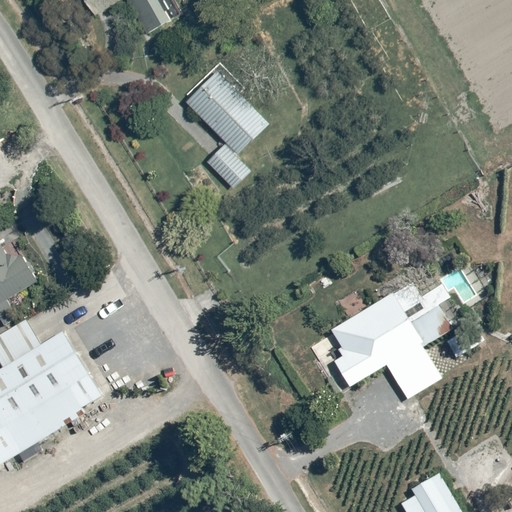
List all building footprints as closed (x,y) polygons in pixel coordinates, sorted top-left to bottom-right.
[(84,0),(93,17),(127,0),(131,0),(148,34),(173,21),(162,0),(84,0)] [(186,97),(190,101),(188,103),(227,145),(208,162),(233,189),(254,169),(240,154),(273,124),(240,88),(220,66),(186,97)] [(0,323),(2,327),(18,318),(8,301),(38,283),(15,242),(5,247),(0,238),(0,323)] [(454,314),(459,311),(441,280),(399,304),(393,294),(330,330),(345,356),(333,363),(349,390),(388,368),(407,402),(445,381),(427,350),(463,330),(454,314)] [(0,373),(0,466),(67,427),(63,420),(102,397),(64,333),(42,347),(26,320),(0,335),(0,362),(5,371),(0,373)] [(461,511),(440,473),(411,490),(415,498),(402,506),(405,511),(461,511)]
